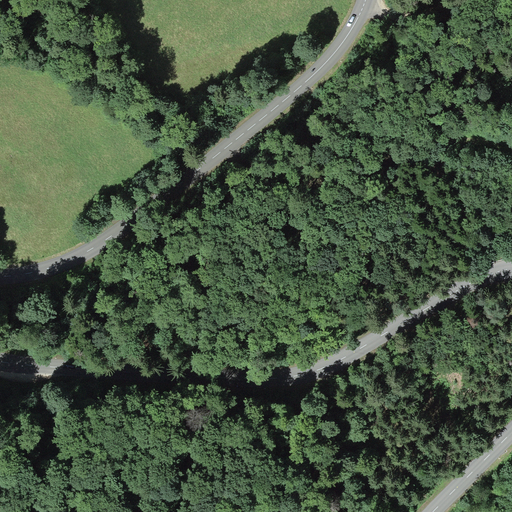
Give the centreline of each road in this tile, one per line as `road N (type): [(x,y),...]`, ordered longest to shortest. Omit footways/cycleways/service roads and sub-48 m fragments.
road 1 (tertiary): [(0,361),(253,379),(301,374),(511,267)]
road 2 (tertiary): [(366,0),(310,81),(189,176),(79,254),(0,272)]
road 3 (track): [(511,145),(455,137),(305,183),(275,178),(229,143)]
